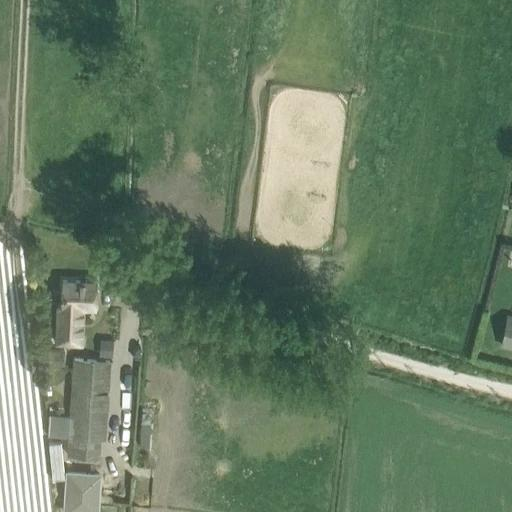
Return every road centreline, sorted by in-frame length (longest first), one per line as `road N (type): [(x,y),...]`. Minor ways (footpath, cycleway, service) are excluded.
road 1 (track): [(349,343),(44,253),(14,235)]
road 2 (track): [(14,235),(29,0)]
road 3 (track): [(511,390),(349,343)]
